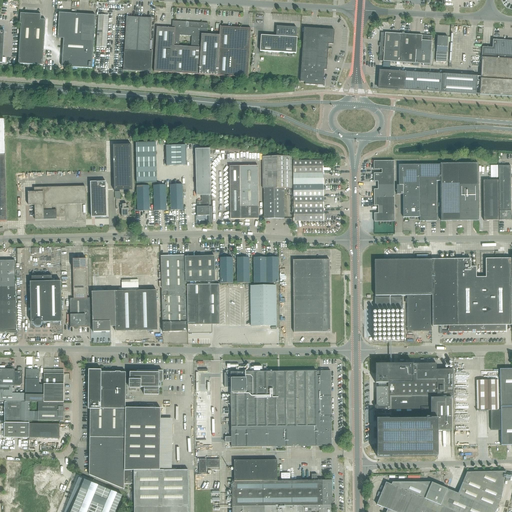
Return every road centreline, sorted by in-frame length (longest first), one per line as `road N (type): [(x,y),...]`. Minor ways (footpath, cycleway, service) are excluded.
road 1 (unclassified): [(354,240),(0,239)]
road 2 (unclassified): [(73,348),(355,350)]
road 3 (primary): [(0,86),(248,106)]
road 4 (unclassified): [(0,455),(58,455),(73,443),(73,348)]
road 5 (unclassified): [(359,10),(193,0)]
road 6 (unclassified): [(511,238),(354,240)]
road 7 (unclassified): [(355,350),(511,348)]
road 8 (unclassified): [(357,466),(511,464)]
road 9 (primary): [(368,138),(511,130)]
road 10 (primary): [(511,123),(369,105)]
road 11 (unclassified): [(490,17),(359,10)]
